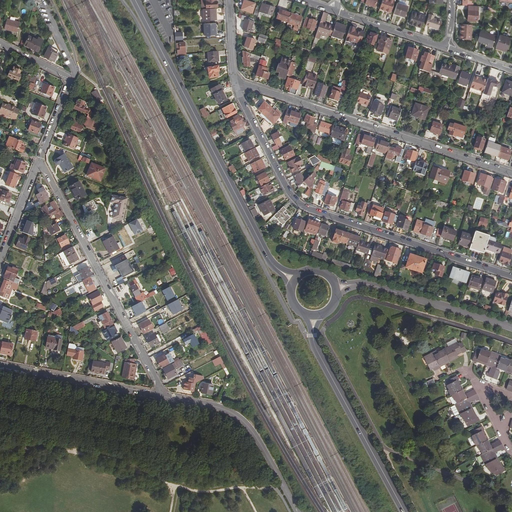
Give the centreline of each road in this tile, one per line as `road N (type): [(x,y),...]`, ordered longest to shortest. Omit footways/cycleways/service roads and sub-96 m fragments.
road 1 (residential): [(511,276),(304,207),(234,81)]
road 2 (secondary): [(278,268),(135,0)]
road 3 (residential): [(234,81),(511,173)]
road 4 (residential): [(165,397),(38,161)]
road 5 (secondary): [(404,511),(316,348),(311,314)]
road 6 (unclassified): [(165,397),(236,415),(297,511)]
road 7 (unclassified): [(0,366),(165,397)]
road 8 (residential): [(0,43),(70,84),(38,161)]
road 9 (residential): [(358,283),(511,327)]
